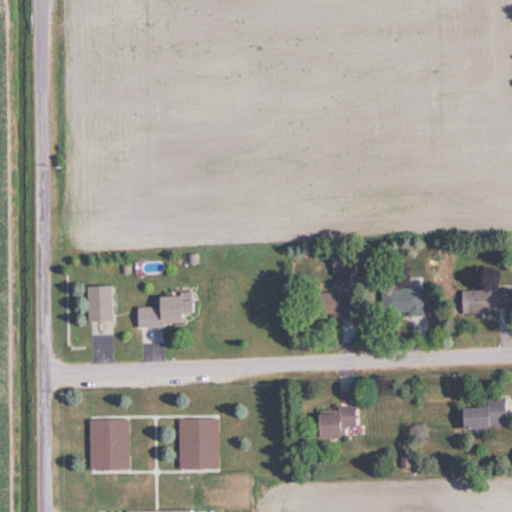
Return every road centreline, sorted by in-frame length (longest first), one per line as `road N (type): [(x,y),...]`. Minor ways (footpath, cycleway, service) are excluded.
road 1 (residential): [(46,511),(41,0)]
road 2 (residential): [(45,372),(511,352)]
